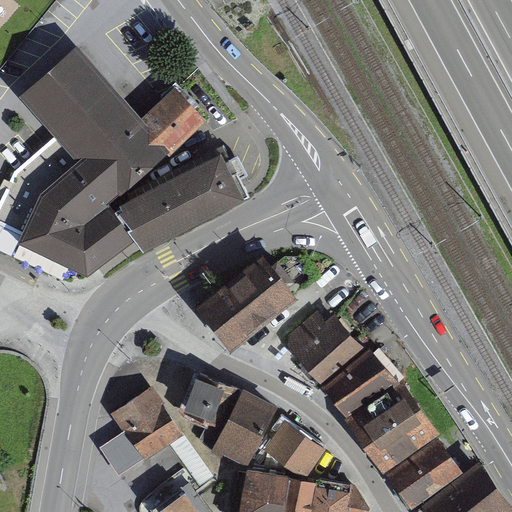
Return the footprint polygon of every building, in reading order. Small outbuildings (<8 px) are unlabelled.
[(121,205),(179,155),(151,122),(85,47),(33,93),(69,137),(22,176),(0,221),(0,225),(103,276),(152,242),(121,205)] [(182,158),(220,122),(189,87),(151,122),(182,158)] [(260,196),(238,154),(134,207),(156,250),(260,196)] [(279,254),(208,307),(241,351),(312,298),(279,254)] [(325,309),(296,335),(295,348),(333,385),(377,346),(344,313),(336,319),(325,309)] [(333,385),(356,415),(412,376),(382,342),(377,346),(333,385)] [(232,380),(205,369),(191,409),(197,411),(195,418),(215,424),(209,437),(223,449),(255,385),(234,376),(232,380)] [(356,415),(395,470),(399,467),(451,432),(412,376),(356,415)] [(162,384),(122,411),(134,428),(153,457),(175,442),(206,486),(224,474),(162,384)] [(289,405),(254,388),(223,450),(234,456),(237,452),(260,463),(289,405)] [(334,446),(294,419),(277,444),(274,462),(292,466),(297,458),(318,471),(334,446)] [(109,445),(128,473),(153,457),(134,428),(109,445)] [(452,435),(399,472),(408,484),(403,487),(419,510),(476,470),(452,435)] [(511,511),(511,491),(489,462),(423,511),(511,511)] [(255,468),(247,511),(297,511),(304,476),(255,468)] [(297,511),(324,511),(329,480),(304,476),(297,511)] [(329,480),(324,511),(375,511),(377,504),(364,485),(329,480)] [(203,511),(192,496),(169,511),(203,511)]
